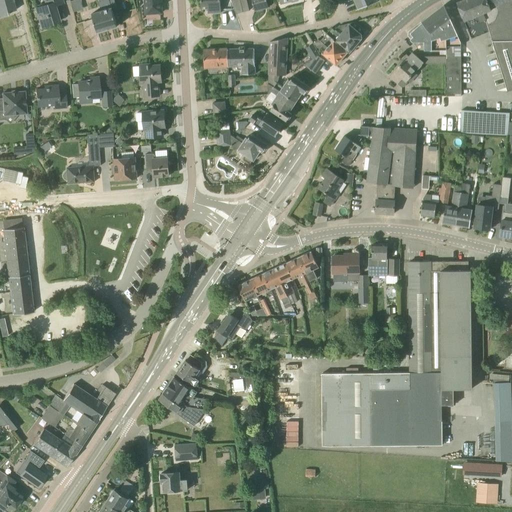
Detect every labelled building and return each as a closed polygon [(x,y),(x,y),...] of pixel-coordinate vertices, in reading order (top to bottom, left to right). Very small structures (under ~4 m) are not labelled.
[(0,0),(0,17),(9,15),(8,12),(16,10),(12,0),(0,0)] [(62,0),(41,0),(42,0),(44,0),(46,5),(36,8),(41,27),(60,22),(55,6),(63,3),(63,2),(62,0)] [(92,14),(94,19),(98,32),(117,26),(112,8),(109,0),(98,0),(101,11),(92,14)] [(145,0),(146,14),(162,13),(160,0),(145,0)] [(200,0),(201,9),(208,9),(208,13),(221,13),(220,0),(200,0)] [(250,11),(249,11),(246,0),(240,0),(243,12),(250,11)] [(252,0),(255,11),(258,10),(258,11),(262,10),(261,9),(269,7),(267,0),(252,0)] [(355,0),(359,9),(378,2),(377,0),(355,0)] [(511,0),(463,0),(457,3),(465,21),(478,16),(480,22),(486,20),(508,92),(511,90),(511,0)] [(83,9),(82,1),(71,2),(72,11),(83,9)] [(458,36),(445,7),(445,6),(444,6),(422,22),(423,23),(431,33),(432,42),(461,41),(458,36)] [(431,33),(423,23),(414,31),(411,31),(409,32),(408,36),(411,39),(411,40),(420,51),(432,50),(432,42),(431,33)] [(327,34),(347,53),(348,52),(349,53),(362,38),(361,35),(348,24),(339,26),(335,30),(332,28),(327,34)] [(344,57),(347,53),(327,34),(321,41),(324,44),(320,49),(321,52),(335,65),(343,56),(344,57)] [(271,42),(270,42),(270,43),(269,74),(275,74),(275,75),(286,76),(287,61),(288,39),(288,38),(271,42)] [(447,96),(456,96),(462,96),(461,43),(461,41),(432,42),(432,50),(440,50),(446,50),(446,56),(446,63),(447,96)] [(228,49),(228,66),(228,67),(243,66),(243,74),(255,74),(255,49),(245,49),(245,47),(239,47),(239,49),(228,50),(228,49)] [(228,66),(228,49),(205,50),(205,67),(228,66)] [(446,56),(423,56),(419,56),(418,57),(412,52),(409,57),(406,54),(400,61),(402,63),(390,77),(402,87),(404,87),(407,84),(405,82),(416,69),(417,70),(423,64),(446,63),(446,56)] [(317,57),(304,65),(312,71),(316,74),(319,68),(324,62),(325,61),(318,56),(317,57)] [(151,66),(151,64),(140,65),(141,83),(144,83),(145,97),(160,96),(159,82),(162,82),(161,65),(151,66)] [(268,83),(296,102),(300,97),(299,97),(303,92),(305,93),(306,93),(308,93),(310,90),(310,88),(309,87),(309,86),(294,76),(291,81),(289,79),(283,88),(282,86),(275,81),(275,75),(275,74),(269,74),(268,83)] [(78,82),(78,84),(72,85),(73,95),(79,95),(79,99),(100,97),(98,78),(90,78),(91,81),(78,82)] [(274,105),(268,114),(281,122),(284,118),(287,120),(287,119),(288,120),(290,119),(292,116),(292,114),(291,114),(291,113),(289,112),(291,109),(292,109),(296,102),(268,83),(268,91),(271,92),(276,95),(278,95),(272,104),(274,105)] [(50,88),(45,89),(36,89),(37,107),(54,105),(54,109),(67,108),(65,94),(59,95),(58,85),(50,85),(50,88)] [(5,116),(27,114),(25,91),(2,93),(3,98),(0,98),(0,120),(5,120),(5,116)] [(110,92),(102,92),(103,106),(112,105),(110,92)] [(120,93),(113,97),(118,106),(125,102),(120,93)] [(214,115),(225,114),(225,102),(213,103),(214,115)] [(163,137),(163,128),(166,128),(164,110),(143,112),(137,112),(137,114),(136,114),(136,121),(138,121),(138,122),(144,121),(144,130),(146,130),(146,138),(163,137)] [(462,110),(461,133),(508,136),(508,135),(509,122),(510,113),(462,110)] [(281,122),(268,114),(267,113),(263,120),(254,114),(249,120),(261,129),(263,127),(276,136),(284,124),(281,122)] [(373,136),(374,127),(361,127),(361,135),(358,135),(354,142),(345,136),(336,149),(345,155),(341,161),(349,166),(357,153),(361,147),(357,144),(363,135),(372,136),(373,136)] [(389,214),(394,214),(395,201),(396,185),(414,187),(418,129),(374,127),(373,136),(367,181),(378,182),(377,200),(376,213),(386,213),(386,214),(386,213),(388,213),(388,214),(389,214)] [(267,145),(250,133),(243,143),(230,135),(230,130),(217,131),(218,146),(231,145),(246,155),(244,158),(244,160),(248,163),(250,163),(252,160),(254,161),(261,151),(262,152),(263,151),(263,152),(266,151),(268,148),(268,146),(267,145)] [(99,148),(100,148),(115,147),(114,133),(98,134),(99,148)] [(26,149),(34,148),(33,134),(25,134),(26,145),(26,149)] [(101,166),(100,148),(99,148),(98,134),(88,134),(89,143),(90,166),(67,167),(68,171),(66,172),(65,173),(64,174),(64,175),(64,177),(65,179),(67,180),(68,180),(69,184),(95,182),(94,166),(101,166)] [(120,137),(115,141),(120,147),(125,143),(120,137)] [(159,176),(159,177),(169,176),(169,166),(171,164),(168,161),(168,158),(156,159),(156,156),(153,154),(146,154),(147,173),(154,172),(154,175),(159,174),(160,176),(159,176)] [(113,175),(115,175),(116,180),(137,178),(136,158),(114,160),(114,165),(112,166),(113,175)] [(344,180),(330,171),(327,169),(323,176),(326,178),(319,188),(325,192),(327,194),(327,193),(336,199),(339,194),(336,192),(344,180)] [(345,173),(344,182),(353,183),(354,174),(345,173)] [(40,202),(27,177),(18,181),(31,206),(40,202)] [(509,199),(511,178),(502,177),(501,186),(500,198),(509,199)] [(452,183),(443,182),(441,188),(439,188),(439,194),(440,195),(439,202),(448,203),(452,183)] [(471,185),(462,183),(461,187),(461,192),(456,225),(469,227),(469,228),(470,228),(471,218),(473,209),(467,208),(470,194),(469,194),(471,185)] [(490,230),(491,220),(493,203),(499,203),(500,198),(501,186),(493,185),(492,197),(486,196),(485,207),(477,206),(475,228),(490,230)] [(461,187),(455,186),(451,206),(446,205),(443,223),(456,225),(461,192),(461,187)] [(435,217),(436,207),(437,202),(430,201),(431,195),(426,195),(424,198),(423,201),(421,216),(435,217)] [(324,204),(316,203),(314,214),(321,216),(324,204)] [(511,213),(504,212),(502,220),(500,236),(511,237),(511,213)] [(5,251),(25,248),(23,227),(2,229),(5,251)] [(387,267),(388,254),(388,244),(373,243),(372,275),(379,275),(379,267),(387,267)] [(8,272),(28,269),(25,248),(5,251),(8,272)] [(312,252),(299,258),(309,281),(317,277),(313,270),(319,267),(312,252)] [(359,253),(350,254),(350,256),(333,256),(333,258),(331,258),(331,265),(333,265),(334,273),(348,273),(348,281),(360,281),(360,289),(368,289),(368,276),(360,276),(359,253)] [(286,263),(293,279),(302,275),(303,278),(302,278),(309,294),(311,300),(317,297),(312,287),(313,287),(309,281),(299,258),(286,263)] [(400,259),(390,259),(390,275),(399,275),(400,259)] [(409,262),(409,272),(410,373),(322,374),(323,446),(332,447),(443,445),(443,421),(443,419),(448,419),(448,414),(442,414),(442,405),(454,405),(454,389),(472,389),(471,271),(469,271),(469,261),(409,262)] [(289,281),(293,279),(286,263),(275,269),(288,296),(294,293),(289,281)] [(10,293),(31,291),(28,269),(8,272),(10,293)] [(264,274),(271,289),(276,287),(281,299),(284,305),(290,302),(288,296),(275,269),(264,274)] [(258,295),(271,289),(264,274),(251,279),(258,295)] [(245,301),(258,295),(251,279),(238,285),(245,301)] [(31,291),(10,293),(13,314),(33,312),(31,291)] [(298,301),(294,293),(288,296),(290,302),(291,304),(298,301)] [(265,299),(260,301),(267,316),(272,314),(265,299)] [(256,311),(254,305),(248,308),(252,316),(258,316),(256,311)] [(222,345),(228,337),(233,340),(241,327),(247,330),(253,321),(248,312),(240,316),(238,319),(229,313),(218,330),(219,331),(215,337),(222,345)] [(6,318),(0,319),(0,324),(2,337),(9,335),(6,318)] [(102,372),(116,358),(112,354),(98,367),(102,372)] [(196,386),(199,380),(195,377),(202,366),(202,362),(191,355),(187,360),(186,360),(177,373),(196,386)] [(258,390),(256,376),(243,378),(244,385),(245,391),(258,390)] [(187,406),(206,409),(207,409),(208,400),(193,398),(197,392),(175,377),(164,393),(179,403),(187,406)] [(511,461),(511,403),(511,382),(509,382),(494,383),(496,421),(496,461),(511,461)] [(82,413),(96,423),(116,393),(103,385),(99,390),(101,391),(96,399),(74,384),(63,400),(69,405),(82,413)] [(198,420),(206,409),(187,406),(179,403),(164,393),(159,400),(185,418),(195,425),(198,420)] [(69,405),(63,400),(56,396),(49,406),(50,406),(63,415),(69,405)] [(0,403),(0,413),(12,428),(18,424),(1,403),(0,403)] [(41,418),(55,427),(60,419),(61,420),(64,416),(63,415),(50,406),(41,418)] [(96,423),(82,413),(76,421),(72,418),(71,421),(76,424),(89,433),(96,423)] [(89,433),(76,424),(70,434),(66,431),(64,434),(81,445),(89,433)] [(64,434),(60,440),(43,429),(33,444),(67,467),(81,445),(64,434)] [(287,445),(300,445),(300,431),(287,431),(287,445)] [(177,460),(197,459),(196,444),(176,445),(177,460)] [(20,474),(19,475),(38,488),(39,488),(38,487),(46,476),(47,476),(47,475),(38,468),(39,467),(40,467),(39,466),(43,461),(44,461),(44,460),(30,450),(30,451),(26,457),(25,458),(26,458),(25,459),(24,459),(24,460),(25,461),(22,465),(26,468),(21,475),(20,474)] [(501,466),(465,464),(465,473),(501,475),(501,466)] [(316,469),(306,469),(306,477),(316,477),(316,469)] [(22,496),(14,491),(15,489),(12,487),(15,482),(7,476),(0,471),(0,479),(3,481),(0,485),(0,487),(5,491),(0,498),(0,508),(3,510),(4,509),(3,509),(6,504),(13,509),(22,496)] [(164,492),(188,490),(187,479),(180,480),(180,472),(162,473),(162,474),(161,474),(160,476),(160,480),(161,481),(162,481),(162,482),(163,482),(164,492)] [(476,501),(493,502),(494,484),(477,483),(476,501)] [(266,499),(265,489),(259,490),(259,488),(250,488),(251,500),(266,499)] [(106,503),(120,511),(134,511),(129,509),(127,510),(125,509),(126,507),(124,506),(129,498),(115,489),(114,491),(113,491),(111,494),(111,495),(106,503)] [(120,511),(106,503),(104,503),(102,507),(103,508),(100,511),(120,511)]
